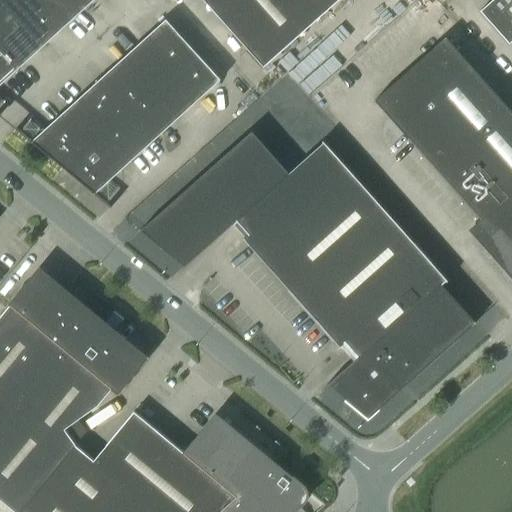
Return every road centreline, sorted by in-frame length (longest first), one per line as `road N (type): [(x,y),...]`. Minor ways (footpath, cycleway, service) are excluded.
road 1 (unclassified): [(378,472),(0,163)]
road 2 (unknown): [(123,0),(170,16),(205,45),(221,86),(196,134),(100,245)]
road 3 (unknown): [(511,302),(354,120)]
road 4 (unclassified): [(511,365),(378,472)]
road 5 (unknown): [(107,0),(0,127)]
